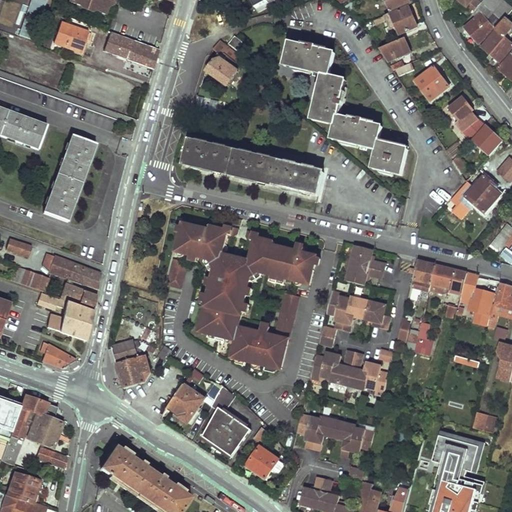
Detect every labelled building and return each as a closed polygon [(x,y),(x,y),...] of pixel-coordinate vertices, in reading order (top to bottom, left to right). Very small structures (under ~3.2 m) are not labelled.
[(33,39),(44,0),(30,0),(28,6),(24,5),(16,34),(33,39)] [(109,0),(70,0),(70,1),(105,14),(109,0)] [(386,0),(391,11),(411,3),(409,0),(386,0)] [(485,0),(456,0),(466,8),(465,10),(473,16),(483,4),(485,0)] [(511,7),(505,3),(501,0),(485,0),(483,4),(504,21),(505,19),(511,11),(511,7)] [(392,13),(375,21),(376,23),(381,21),(382,22),(387,20),(389,19),(392,26),(396,24),(398,27),(401,35),(418,27),(410,7),(392,15),(392,13)] [(466,29),(479,44),(495,32),(481,17),(466,29)] [(392,26),(389,19),(387,20),(391,30),(398,27),(396,24),(392,26)] [(511,28),(511,25),(505,19),(504,21),(495,32),(495,34),(482,49),(500,64),(511,48),(511,45),(504,39),(511,28)] [(52,43),(80,53),(83,44),(88,46),(92,36),(90,35),(90,34),(60,23),(52,43)] [(126,61),(153,70),(159,49),(110,32),(104,51),(127,60),(126,61)] [(236,37),(230,44),(238,51),(244,43),(236,37)] [(380,49),(388,61),(410,52),(404,39),(380,49)] [(248,61),(221,41),(214,50),(223,56),(224,54),(228,57),(231,54),(235,57),(232,61),(242,68),(245,65),(248,61)] [(291,43),(285,67),(324,76),(313,121),(336,126),(333,140),(377,150),(373,170),(403,177),(409,150),(379,143),(382,128),(375,126),(376,124),(368,122),(368,124),(363,123),(364,121),(355,119),(355,121),(352,121),(352,118),(345,116),(344,119),(341,118),(342,113),(339,112),(340,107),(343,108),(345,99),(342,99),(342,95),(346,96),(348,88),(344,87),(345,80),(330,77),(336,53),(329,51),(329,48),(322,47),(321,50),(317,49),(317,46),(307,44),(306,47),(304,46),(305,43),(296,41),(295,44),(291,43)] [(511,53),(500,69),(506,74),(511,68),(511,67),(511,53)] [(207,71),(229,87),(242,68),(232,61),(235,57),(231,54),(228,57),(224,54),(223,56),(219,62),(216,60),(207,71)] [(248,61),(245,65),(251,69),(251,68),(254,70),(256,67),(248,61)] [(398,70),(401,77),(408,74),(418,70),(414,62),(404,67),(398,70)] [(391,66),(394,71),(398,70),(404,67),(402,63),(391,66)] [(435,67),(416,81),(433,102),(451,87),(435,67)] [(402,79),(406,84),(412,79),(408,74),(402,79)] [(463,133),(472,142),(485,126),(486,125),(478,120),(470,110),(471,106),(464,97),(449,109),(459,122),(457,124),(463,133)] [(0,108),(0,135),(38,149),(47,126),(0,108)] [(487,127),(474,141),(490,155),(502,141),(489,129),(497,122),(493,117),(486,125),(485,126),(487,127)] [(72,136),(43,213),(67,222),(96,145),(72,136)] [(191,142),(185,165),(320,196),(325,173),(314,170),(315,167),(201,141),(200,144),(191,142)] [(455,161),(468,183),(471,179),(466,171),(468,170),(459,156),(455,161)] [(497,172),(511,184),(511,182),(511,158),(509,156),(497,172)] [(466,197),(485,214),(501,195),(491,186),(494,183),(485,176),(477,185),(467,197),(466,197)] [(472,181),(461,192),(467,197),(477,185),(472,181)] [(511,227),(508,224),(492,244),(501,251),(506,245),(511,237),(511,227)] [(250,262),(225,256),(230,237),(237,239),(241,237),(242,231),(231,229),(228,230),(227,232),(226,235),(211,231),(185,225),(178,254),(192,258),(201,260),(204,261),(212,263),(213,266),(212,266),(216,271),(215,276),(213,282),(212,290),(210,298),(208,306),(200,335),(210,337),(214,335),(224,338),(225,341),(236,344),(233,356),(234,359),(242,361),(243,359),(247,360),(269,365),(271,366),(272,367),(280,370),(282,368),(294,320),(281,317),(276,336),(268,334),(259,332),(240,328),(243,314),(245,306),(247,299),(249,291),(250,285),(251,283),(255,279),(261,274),(263,275),(272,277),(286,280),(310,286),(317,256),(304,253),(296,251),(273,245),(252,240),(253,235),(255,234),(258,234),(247,231),(246,237),(248,240),(255,242),(250,262)] [(252,240),(273,245),(274,242),(261,238),(260,235),(258,234),(255,234),(253,235),(252,240)] [(10,239),(6,250),(28,258),(32,247),(10,239)] [(344,271),(348,272),(355,247),(351,246),(344,271)] [(348,272),(346,280),(365,285),(366,279),(367,276),(370,277),(380,279),(383,263),(370,260),(373,250),(355,246),(355,247),(348,272)] [(48,254),(43,266),(50,272),(98,290),(100,283),(101,275),(48,254)] [(204,261),(208,269),(212,266),(213,266),(212,263),(204,261)] [(189,265),(176,262),(170,289),(183,292),(189,265)] [(420,262),(414,287),(422,289),(428,264),(420,262)] [(428,264),(422,289),(431,291),(437,266),(428,264)] [(49,278),(16,266),(11,281),(44,292),(48,281),(49,278)] [(468,273),(437,266),(431,291),(444,294),(445,287),(451,288),(463,291),(468,273)] [(459,308),(457,315),(461,316),(462,313),(466,314),(469,302),(467,301),(468,296),(473,298),(470,311),(489,316),(495,295),(475,289),(479,276),(468,273),(463,291),(462,294),(459,308)] [(286,280),(272,277),(270,282),(284,286),(286,280)] [(60,298),(94,311),(96,301),(97,296),(65,285),(60,298)] [(511,294),(511,295),(511,293),(511,287),(502,285),(497,305),(511,309),(511,294)] [(93,313),(41,293),(37,304),(55,310),(57,306),(65,309),(62,319),(50,315),(48,327),(62,332),(62,333),(87,342),(90,328),(93,313)] [(299,297),(286,294),(281,314),(295,317),(299,297)] [(331,296),(327,315),(335,317),(344,319),(341,331),(348,332),(352,317),(373,323),(381,325),(381,328),(389,330),(391,318),(383,316),(386,307),(351,298),(350,301),(339,298),(331,296)] [(156,327),(160,302),(135,298),(131,322),(156,327)] [(0,334),(11,304),(0,300),(0,334)] [(499,314),(511,317),(511,309),(497,305),(495,304),(491,319),(497,320),(499,314)] [(455,315),(457,315),(459,308),(449,305),(446,318),(454,319),(455,315)] [(344,319),(335,317),(334,322),(336,322),(334,329),(337,330),(341,331),(344,319)] [(403,320),(398,341),(406,342),(410,325),(406,324),(407,321),(403,320)] [(261,324),(259,332),(268,334),(270,327),(266,323),(261,324)] [(417,343),(415,351),(425,354),(428,340),(431,325),(422,323),(422,324),(419,336),(417,343)] [(322,336),(335,339),(337,330),(334,329),(324,326),(322,336)] [(496,328),(495,340),(507,341),(507,328),(496,328)] [(419,336),(412,334),(410,341),(417,343),(419,336)] [(335,339),(322,336),(320,343),(333,346),(335,339)] [(154,342),(145,338),(143,342),(150,346),(151,346),(154,342)] [(433,341),(428,340),(425,354),(430,355),(433,341)] [(133,341),(113,346),(115,355),(122,379),(125,389),(146,383),(152,374),(146,355),(141,356),(140,353),(137,354),(133,341)] [(45,355),(43,362),(62,369),(69,365),(76,360),(50,346),(42,343),(39,352),(45,355)] [(511,381),(511,347),(502,344),(499,355),(503,359),(504,364),(501,379),(511,382),(511,381)] [(150,346),(147,351),(155,355),(158,350),(150,346)] [(165,347),(162,352),(169,356),(172,351),(165,347)] [(325,358),(316,356),(312,375),(320,377),(330,380),(329,382),(365,391),(366,388),(376,390),(385,393),(390,374),(381,371),(369,368),(368,371),(365,370),(360,369),(364,354),(347,350),(344,365),(339,364),(334,363),(335,361),(325,358)] [(380,358),(393,361),(395,353),(382,350),(380,358)] [(162,352),(159,357),(165,361),(169,356),(162,352)] [(335,361),(334,363),(339,364),(341,356),(326,353),(325,358),(335,361)] [(478,368),(480,361),(456,356),(454,362),(478,368)] [(171,357),(161,372),(166,376),(172,368),(183,375),(186,374),(190,369),(171,357)] [(369,368),(381,371),(382,366),(367,362),(365,370),(368,371),(369,368)] [(272,367),(271,366),(269,365),(267,372),(275,374),(280,370),(272,367)] [(204,375),(195,369),(193,371),(190,377),(199,383),(204,375)] [(158,376),(141,400),(163,416),(170,407),(184,384),(190,377),(193,371),(192,371),(191,370),(188,376),(185,378),(183,377),(178,384),(176,383),(167,394),(160,389),(166,381),(158,376)] [(184,384),(170,407),(181,414),(179,417),(189,423),(205,398),(184,384)] [(210,397),(215,400),(221,389),(215,384),(209,393),(210,397)] [(215,400),(212,406),(221,412),(204,436),(233,457),(251,430),(225,411),(236,396),(223,386),(221,389),(215,400)] [(25,395),(10,437),(22,442),(33,413),(36,414),(54,420),(58,407),(25,395)] [(486,422),(484,421),(485,415),(478,413),(474,428),(483,430),(486,422)] [(36,414),(27,441),(32,443),(33,441),(55,449),(64,424),(54,420),(36,414)] [(321,420),(302,415),(297,433),(306,436),(317,438),(317,435),(325,437),(345,441),(353,443),(352,447),(362,449),(370,452),(375,433),(356,428),(357,426),(321,418),(321,420)] [(263,427),(255,439),(262,444),(268,434),(263,427)] [(486,443),(441,431),(440,436),(479,447),(472,472),(477,474),(486,443)] [(317,438),(306,436),(305,441),(307,442),(305,449),(321,453),(325,437),(317,435),(317,438)] [(440,436),(433,462),(442,464),(468,471),(472,472),(479,447),(440,436)] [(15,464),(22,442),(10,437),(2,460),(15,464)] [(353,443),(345,441),(341,458),(348,460),(350,453),(361,455),(362,449),(352,447),(353,443)] [(116,447),(101,469),(162,511),(181,511),(191,499),(116,447)] [(261,447),(247,467),(266,480),(280,460),(269,453),(272,450),(267,447),(265,450),(261,447)] [(41,448),(37,458),(66,468),(67,458),(41,448)] [(468,471),(442,464),(440,470),(466,477),(468,471)] [(365,472),(366,469),(351,466),(348,480),(363,483),(365,472)] [(472,511),(473,511),(478,511),(480,503),(475,502),(478,493),(483,494),(486,482),(466,477),(440,470),(436,485),(443,486),(441,492),(435,491),(431,505),(433,506),(437,507),(435,511),(472,511)] [(357,507),(356,510),(364,511),(376,511),(382,492),(376,490),(376,487),(373,486),(374,484),(368,482),(371,473),(365,472),(363,483),(357,507)] [(5,503),(1,511),(45,511),(48,504),(34,499),(41,481),(15,473),(8,494),(7,493),(3,503),(5,503)] [(314,486),(313,489),(334,494),(335,491),(333,490),(334,481),(319,477),(317,486),(314,486)] [(341,496),(334,494),(313,489),(305,487),(301,505),(312,507),(325,510),(332,511),(355,511),(356,510),(357,507),(346,505),(339,503),(340,499),(341,496)] [(400,487),(389,511),(381,511),(379,511),(403,511),(410,490),(400,487)]
